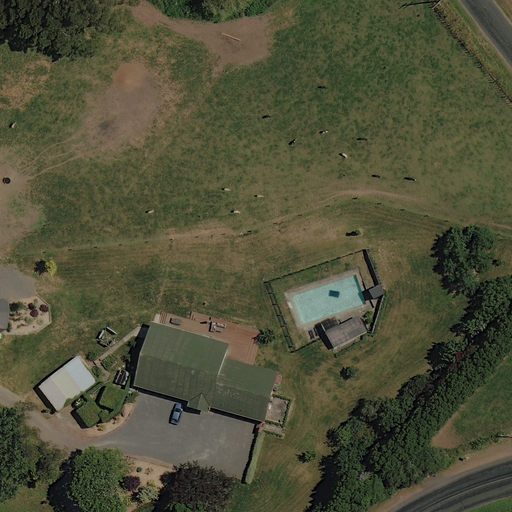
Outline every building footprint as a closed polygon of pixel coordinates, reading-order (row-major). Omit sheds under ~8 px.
[(301,276),(300,243),(274,244),(275,277),(301,276)] [(419,295),(409,265),(380,274),(386,295),(395,292),(398,301),(419,295)] [(370,332),(362,315),(343,325),(339,318),(324,325),(336,349),(370,332)] [(249,335),(212,325),(207,340),(157,326),(140,388),(192,403),(191,408),(212,414),(214,409),(269,424),(282,376),(241,364),(249,335)] [(101,383),(82,358),(43,388),(63,413),(101,383)] [(127,395),(111,389),(105,406),(121,412),(127,395)]
